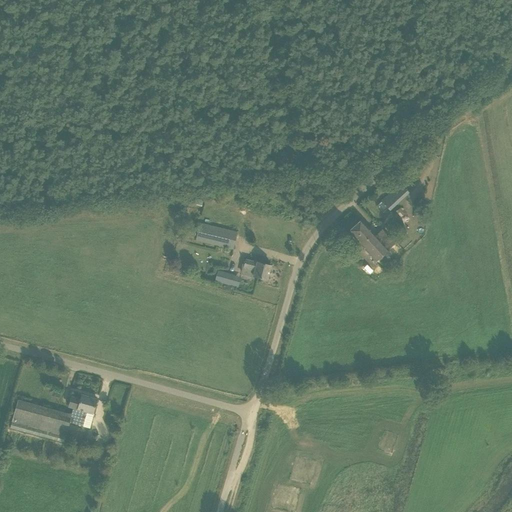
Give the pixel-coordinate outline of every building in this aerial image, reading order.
[(380,199),(390,210),(410,191),(400,181),(380,199)] [(188,204),(201,207),(203,201),(190,198),(188,204)] [(394,244),(388,237),(381,230),(375,236),(360,220),(348,231),(375,261),(394,244)] [(237,232),(200,223),(196,240),(233,249),(237,232)] [(242,273),(257,277),(266,280),(270,266),(245,259),(242,273)] [(214,280),(230,285),(233,275),(217,271),(214,280)] [(66,435),(69,422),(82,425),(86,412),(92,414),(96,399),(81,395),(80,398),(70,396),(67,407),(72,409),(71,414),(17,400),(12,421),(66,435)]
